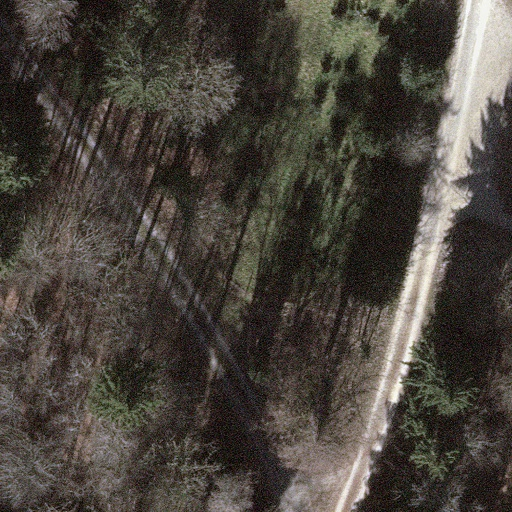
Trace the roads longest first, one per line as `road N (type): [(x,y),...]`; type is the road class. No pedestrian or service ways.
road 1 (track): [(296,511),(250,381),(0,14)]
road 2 (track): [(342,511),(435,203),(482,0)]
